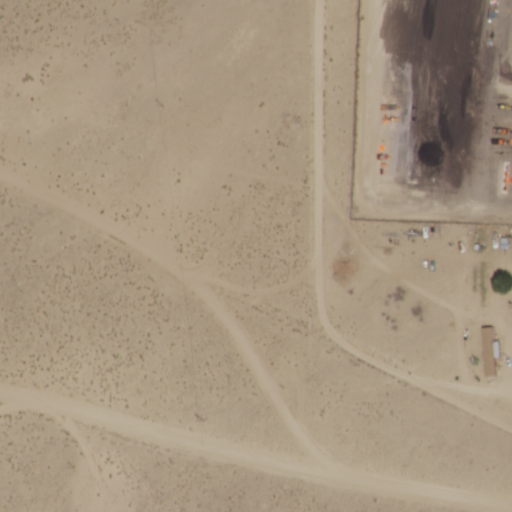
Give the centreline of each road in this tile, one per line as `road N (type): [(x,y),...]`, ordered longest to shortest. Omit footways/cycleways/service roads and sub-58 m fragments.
road 1 (track): [(511,429),(0,174)]
road 2 (track): [(0,399),(363,486),(511,506)]
